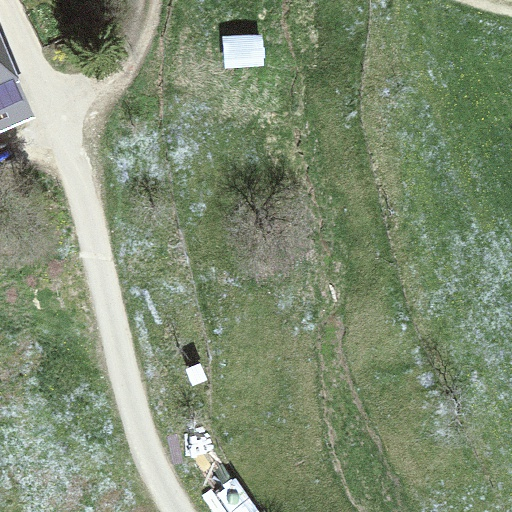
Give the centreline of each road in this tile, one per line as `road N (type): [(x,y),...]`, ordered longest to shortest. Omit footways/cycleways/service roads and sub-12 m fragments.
road 1 (track): [(0,6),(72,169),(129,392),(178,511)]
road 2 (track): [(43,105),(108,66),(140,0)]
